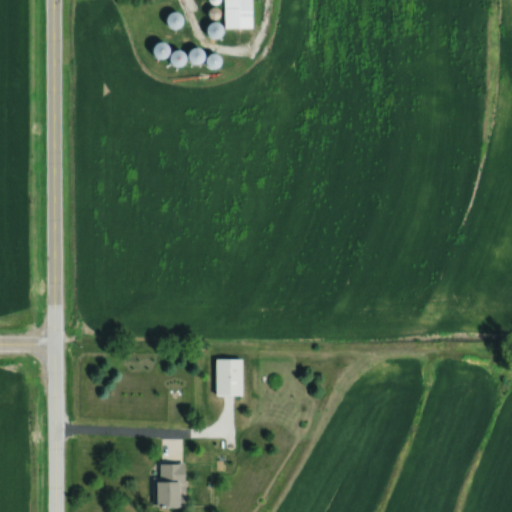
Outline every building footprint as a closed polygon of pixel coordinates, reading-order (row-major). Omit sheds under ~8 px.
[(250,0),(223,0),(224,28),(251,28),(250,0)] [(166,14),(168,27),(181,24),(179,12),(166,14)] [(200,61),(200,57),(201,57),(200,47),(189,49),(191,62),(200,61)] [(241,359),(214,359),(214,396),(241,396),(241,359)] [(183,463),(156,463),(156,507),(183,507),(183,463)]
